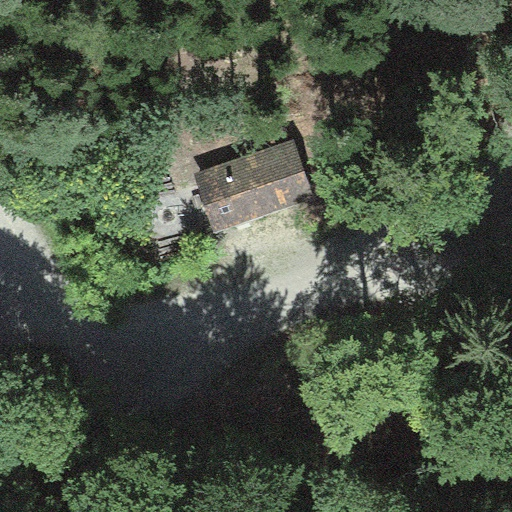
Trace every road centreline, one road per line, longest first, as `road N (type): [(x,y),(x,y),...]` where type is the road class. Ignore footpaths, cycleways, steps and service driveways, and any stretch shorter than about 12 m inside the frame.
road 1 (track): [(176,335),(462,248),(511,174)]
road 2 (track): [(176,335),(69,511)]
road 3 (track): [(36,334),(176,335)]
road 4 (track): [(0,199),(36,334)]
